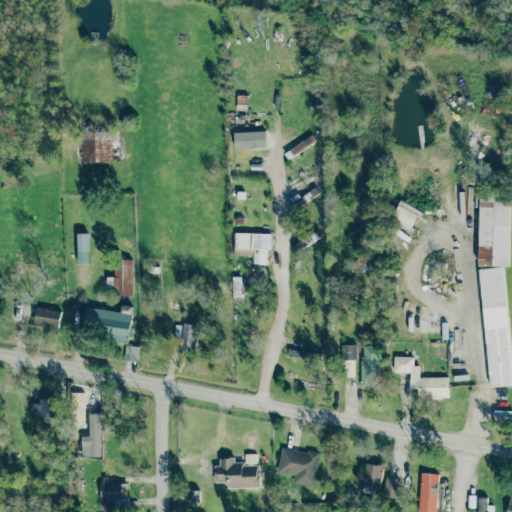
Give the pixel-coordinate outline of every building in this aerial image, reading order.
[(113,161),(112,147),(116,147),(115,128),(80,129),(80,162),(113,161)] [(288,158),(315,141),(312,135),(285,152),(288,158)] [(478,265),(509,266),(510,192),(476,191),(476,208),(479,208),(478,265)] [(77,233),(78,264),(88,263),(87,233),(77,233)] [(266,264),(266,250),(270,250),(271,233),(235,233),(234,255),(254,256),(253,264),(266,264)] [(132,260),(114,260),(113,277),(106,276),(106,286),(116,286),(116,295),(132,295),(132,260)] [(480,269),(489,387),(511,385),(504,267),(480,269)] [(240,276),(232,277),(233,297),(241,297),(240,276)] [(86,307),(83,330),(110,333),(109,341),(128,343),(132,306),(121,305),(121,311),(86,307)] [(60,310),(35,308),(34,325),(59,327),(60,310)] [(194,352),(198,325),(183,323),(179,350),(194,352)] [(356,344),(342,345),(343,360),(357,360),(356,344)] [(361,388),(379,388),(380,346),(362,345),(361,388)] [(310,351),(288,349),(287,357),(309,358),(310,351)] [(448,377),(419,377),(419,365),(413,365),(413,357),(394,357),(394,372),(410,372),(410,388),(418,388),(418,398),(448,398),(448,377)] [(319,390),(320,381),(285,376),(283,384),(319,390)] [(73,421),(83,421),(83,392),(73,392),(73,413),(73,421)] [(30,403),(30,416),(51,417),(52,399),(38,399),(38,403),(30,403)] [(511,411),(493,410),(493,421),(511,421),(511,411)] [(99,413),(88,413),(89,457),(100,457),(99,413)] [(313,487),(319,453),(281,447),(277,473),(294,475),(292,484),(313,487)] [(258,488),(258,454),(245,454),(245,462),(234,462),(234,458),(216,458),(216,482),(227,482),(227,488),(258,488)] [(378,493),(382,465),(365,463),(364,473),(356,472),(354,481),(363,482),(362,490),(378,493)] [(437,511),(438,473),(420,473),(419,511),(437,511)] [(397,499),(400,479),(384,477),(381,497),(397,499)] [(100,483),(100,505),(113,504),(113,498),(127,498),(127,482),(100,483)] [(493,511),(493,505),(487,505),(487,497),(477,497),(477,511),(493,511)]
